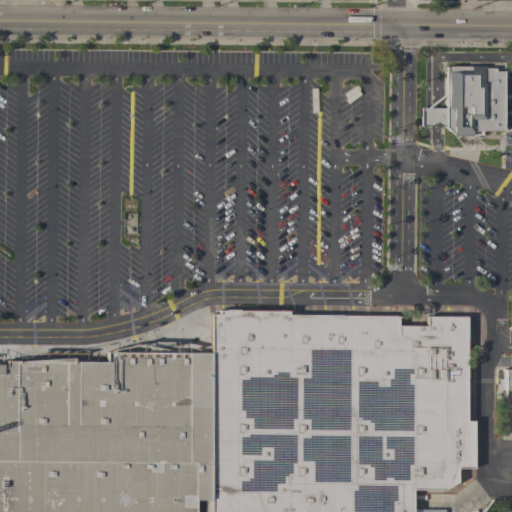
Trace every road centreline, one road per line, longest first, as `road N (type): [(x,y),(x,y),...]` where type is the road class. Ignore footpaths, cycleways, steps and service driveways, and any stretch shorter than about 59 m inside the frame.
road 1 (tertiary): [(0,19),(511,26)]
road 2 (residential): [(399,296),(401,25)]
